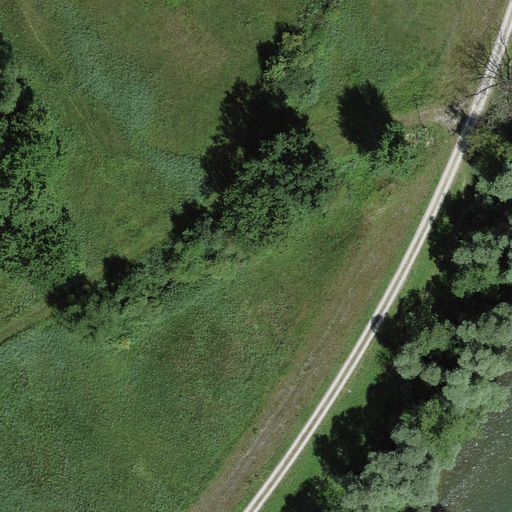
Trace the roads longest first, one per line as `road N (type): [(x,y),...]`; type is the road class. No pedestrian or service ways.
road 1 (track): [(0,338),(185,227),(376,131),(486,105)]
road 2 (track): [(486,105),(255,511)]
